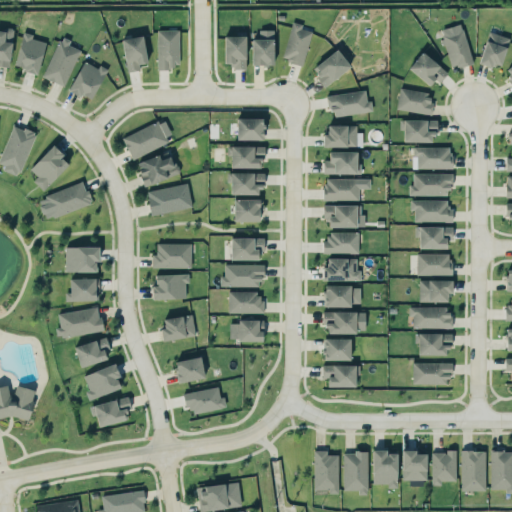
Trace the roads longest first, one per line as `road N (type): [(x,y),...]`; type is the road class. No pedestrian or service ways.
road 1 (residential): [(172,511),(158,408),(128,322),(117,190),(72,124),(0,93)]
road 2 (residential): [(476,108),(479,420)]
road 3 (residential): [(285,401),(237,442),(0,478)]
road 4 (residential): [(294,99),(293,362),(285,401)]
road 5 (residential): [(285,401),(332,421),(511,419)]
road 6 (residential): [(294,99),(139,100),(113,112),(89,139)]
